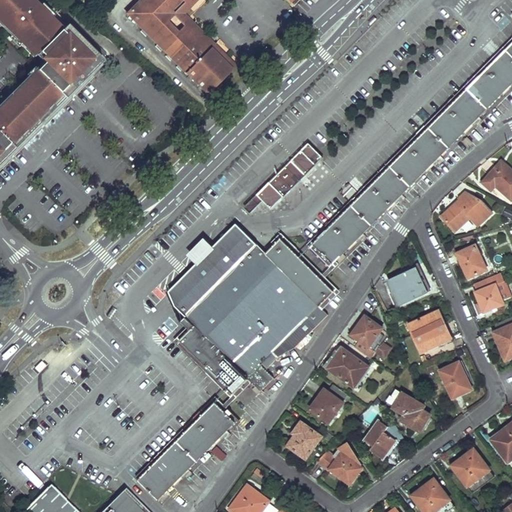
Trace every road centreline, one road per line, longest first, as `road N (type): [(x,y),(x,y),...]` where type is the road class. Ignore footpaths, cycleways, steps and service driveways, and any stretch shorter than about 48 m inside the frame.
road 1 (residential): [(415,210),(497,389),(492,407),(354,511),(339,509),(251,443)]
road 2 (residential): [(251,443),(415,210)]
road 3 (primary): [(168,193),(363,0)]
road 4 (primary): [(81,290),(168,193)]
road 5 (primary): [(168,193),(65,270)]
road 6 (residential): [(415,210),(511,128)]
